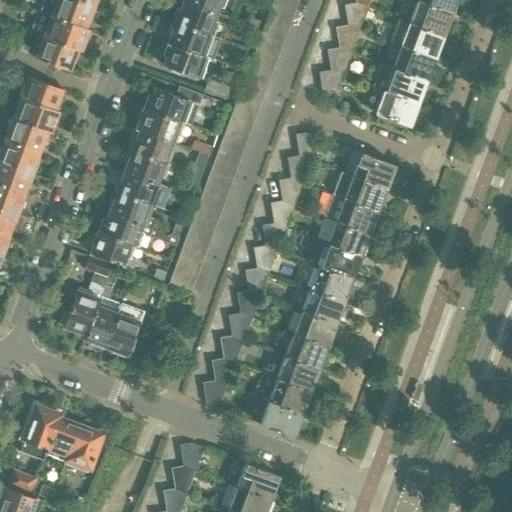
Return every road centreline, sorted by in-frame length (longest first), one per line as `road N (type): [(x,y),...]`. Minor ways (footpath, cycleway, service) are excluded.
road 1 (residential): [(9,357),(139,0)]
road 2 (secondary): [(511,175),(392,496)]
road 3 (residential): [(317,468),(436,160)]
road 4 (residential): [(9,357),(317,468)]
road 5 (secondary): [(424,507),(511,274)]
road 6 (residential): [(436,160),(495,0)]
road 7 (residential): [(436,160),(297,108)]
